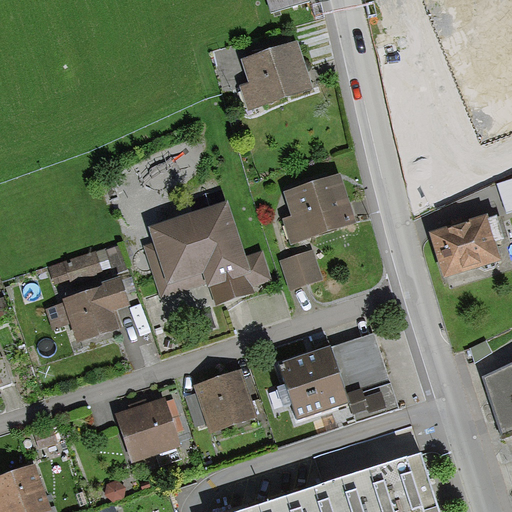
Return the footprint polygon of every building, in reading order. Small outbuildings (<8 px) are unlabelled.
[(266,0),(271,15),(311,3),(310,0),(266,0)] [(511,132),(511,0),(510,0),(433,30),(478,146),(511,132)] [(438,0),(441,11),(482,1),(481,0),(438,0)] [(249,115),(315,93),(298,44),(241,63),(249,87),(240,90),(249,115)] [(283,222),(291,247),(356,226),(341,177),(283,195),(291,219),(283,222)] [(507,215),(511,213),(511,181),(497,186),(507,215)] [(144,248),(161,301),(206,286),(208,291),(211,291),(217,308),(256,295),(254,289),(273,283),(263,253),(246,258),(229,205),(149,231),(153,245),(144,248)] [(430,237),(444,283),(483,271),(486,273),(496,270),(497,267),(502,265),(496,246),(505,244),(498,220),(489,223),(488,219),(430,237)] [(119,246),(105,250),(114,277),(128,273),(119,246)] [(280,263),(289,293),(324,282),(314,252),(280,263)] [(48,268),(56,292),(105,276),(97,253),(48,268)] [(70,328),(77,349),(125,333),(119,315),(132,311),(122,280),(102,287),(103,290),(63,303),(63,305),(46,311),(53,333),(70,328)] [(0,317),(0,319),(10,315),(4,299),(0,300),(0,317)] [(350,409),(355,425),(399,411),(375,336),(331,350),(350,409)] [(279,367),(298,425),(350,409),(331,350),(279,367)] [(0,389),(2,388),(3,389),(14,385),(4,358),(0,359),(0,389)] [(511,433),(511,365),(481,380),(501,438),(511,433)] [(206,425),(211,438),(259,421),(242,372),(194,389),(196,395),(206,425)] [(206,425),(196,395),(186,399),(196,429),(206,425)] [(116,418),(132,466),(182,449),(166,401),(116,418)] [(53,427),(34,432),(39,450),(58,445),(53,427)] [(440,511),(423,458),(250,511),(440,511)] [(0,511),(51,511),(36,467),(0,480),(0,511)] [(107,485),(105,497),(115,504),(124,500),(127,489),(118,482),(107,485)]
